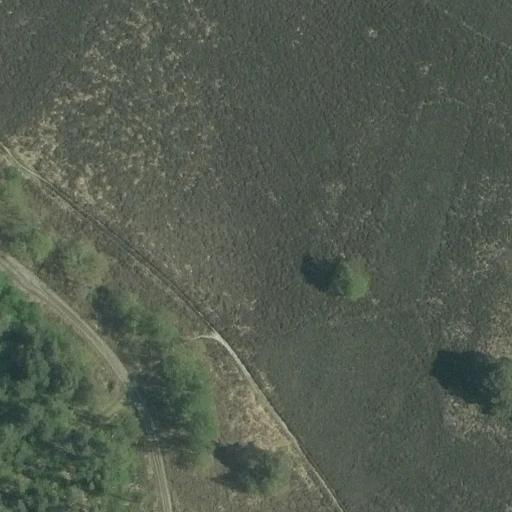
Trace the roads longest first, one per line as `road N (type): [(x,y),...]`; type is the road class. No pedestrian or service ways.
road 1 (track): [(0,257),(92,336),(134,392)]
road 2 (track): [(134,392),(0,494)]
road 3 (track): [(134,392),(166,511)]
